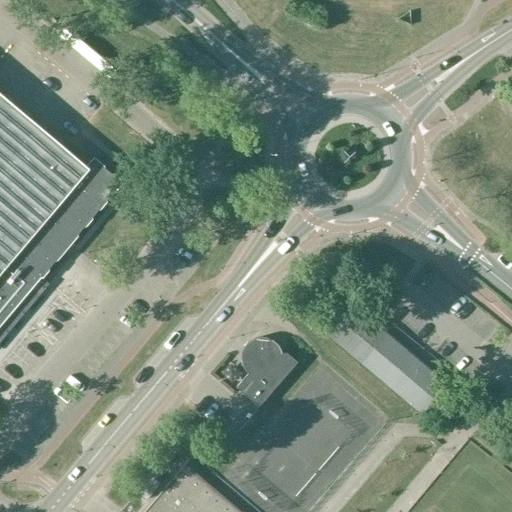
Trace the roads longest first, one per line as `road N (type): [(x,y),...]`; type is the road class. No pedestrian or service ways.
road 1 (unclassified): [(0,436),(165,245),(186,185),(173,147),(0,0)]
road 2 (tertiary): [(49,511),(315,195)]
road 3 (tertiary): [(313,123),(168,0)]
road 4 (tertiary): [(511,291),(388,188)]
road 5 (tertiary): [(384,123),(511,32)]
